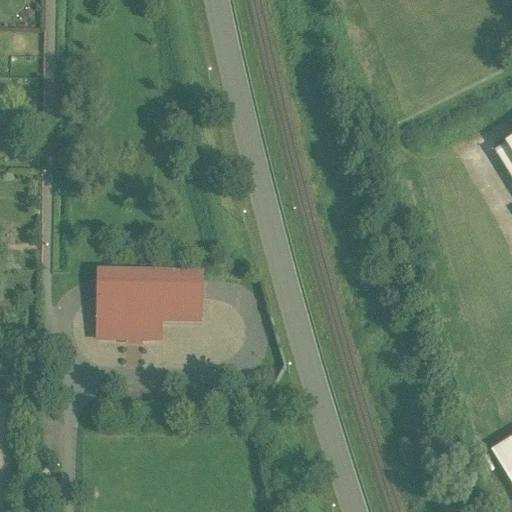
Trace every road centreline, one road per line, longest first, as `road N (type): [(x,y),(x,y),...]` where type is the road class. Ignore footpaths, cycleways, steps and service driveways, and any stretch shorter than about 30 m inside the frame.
road 1 (secondary): [(216,0),(262,193),(356,511)]
road 2 (residential): [(48,294),(64,366),(62,511)]
